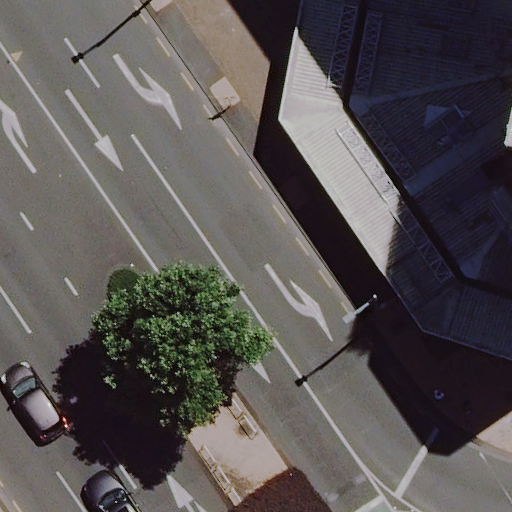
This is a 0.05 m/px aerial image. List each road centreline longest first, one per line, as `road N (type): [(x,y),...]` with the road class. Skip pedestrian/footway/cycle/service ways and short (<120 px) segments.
road 1 (secondary): [(40,165),(255,319),(390,511)]
road 2 (secondary): [(117,511),(58,425),(40,165)]
